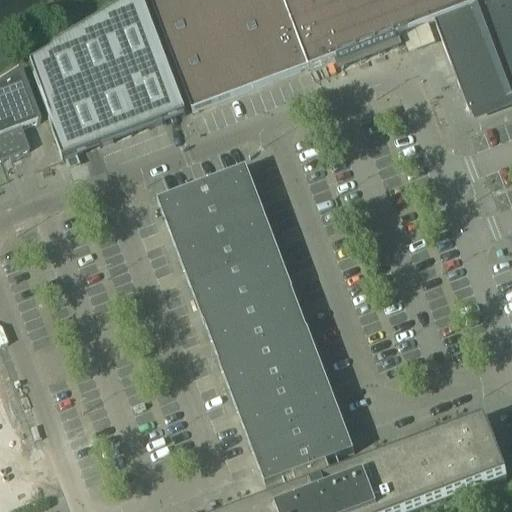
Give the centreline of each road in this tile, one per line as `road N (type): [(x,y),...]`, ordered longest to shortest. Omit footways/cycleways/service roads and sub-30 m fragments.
road 1 (unclassified): [(444,174),(407,74),(0,222)]
road 2 (unclassified): [(0,304),(79,511)]
road 3 (unclassified): [(511,362),(444,174)]
road 4 (unknown): [(27,376),(159,328)]
